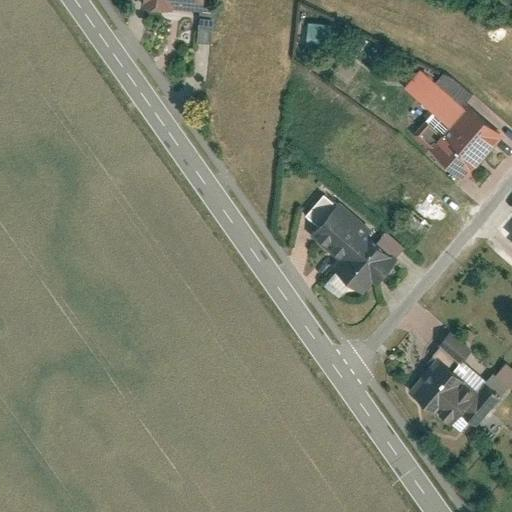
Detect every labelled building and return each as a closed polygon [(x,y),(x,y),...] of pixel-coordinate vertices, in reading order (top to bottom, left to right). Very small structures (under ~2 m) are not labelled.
[(218,0),(158,0),(158,3),(218,9),(218,0)] [(310,44),(333,45),(334,22),(311,21),(310,44)] [(429,66),(412,85),(461,127),(478,108),(429,66)] [(426,131),(475,174),(511,131),(480,105),(478,108),(461,127),(455,134),(436,119),(426,131)] [(343,202),(332,192),(312,214),(321,222),(314,230),(348,260),(342,267),(370,291),(383,277),(387,281),(409,255),(346,199),(343,202)] [(343,297),(356,283),(339,269),(327,283),(343,297)] [(458,330),(447,343),(469,362),(480,349),(458,330)] [(447,354),(417,389),(459,424),(470,410),(488,389),(447,354)] [(484,422),(511,389),(511,388),(498,377),(488,389),(470,410),(484,422)]
